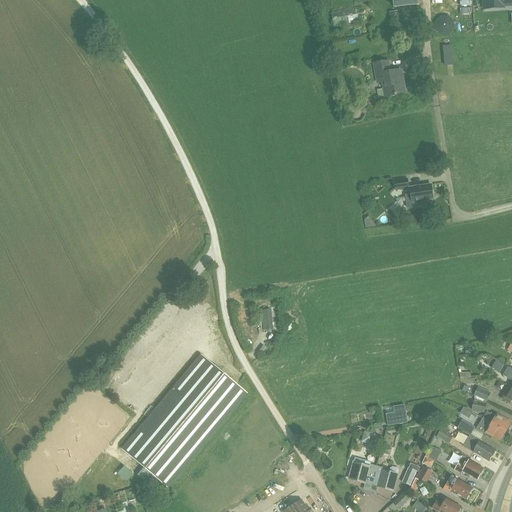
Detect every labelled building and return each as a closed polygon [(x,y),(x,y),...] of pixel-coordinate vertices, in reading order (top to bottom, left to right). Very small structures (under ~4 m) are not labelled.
[(511,0),(483,0),(484,9),(497,8),(503,7),(503,6),(511,5),(511,0)] [(331,13),(334,27),(358,22),(356,8),(331,13)] [(454,20),(448,15),(440,15),(434,21),(435,29),(441,35),(449,34),(454,28),(454,20)] [(375,63),(378,82),(383,82),(386,97),(397,95),(396,94),(403,93),(401,83),(403,83),(400,70),(390,72),(388,61),(375,63)] [(394,181),(395,190),(409,188),(407,179),(394,181)] [(426,205),(425,200),(433,199),(431,185),(412,188),(413,194),(406,195),(408,208),(426,205)] [(393,217),(403,226),(413,215),(402,206),(393,217)] [(273,308),(260,310),(263,330),(276,328),(273,308)] [(262,350),(274,334),(268,330),(256,346),(262,350)] [(122,449),(154,475),(169,488),(247,394),(201,355),(122,449)] [(499,372),(503,364),(495,359),(491,367),(499,372)] [(508,386),(511,388),(511,369),(508,367),(503,376),(511,381),(508,386)] [(474,395),(487,401),(491,392),(478,387),(474,395)] [(511,388),(509,393),(508,392),(504,392),(501,398),(510,403),(511,401),(511,388)] [(472,410),(485,413),(486,404),(473,403),(472,410)] [(408,423),(405,405),(393,407),(394,413),(386,414),(388,426),(408,423)] [(472,412),(471,416),(466,414),(464,418),(479,424),(482,416),(472,412)] [(483,419),(506,432),(511,423),(496,415),(495,417),(487,412),(483,419)] [(506,432),(483,419),(476,430),(487,436),(489,433),(501,440),(506,432)] [(463,421),(458,429),(471,436),(476,428),(463,421)] [(441,430),(448,435),(451,430),(444,426),(441,430)] [(453,438),(448,435),(441,430),(437,437),(449,444),(453,438)] [(368,433),(365,432),(362,441),(372,444),(375,435),(371,434),(368,433)] [(470,436),(464,446),(489,461),(495,450),(470,436)] [(432,452),(430,458),(436,460),(440,451),(429,447),(428,450),(432,452)] [(483,469),(462,457),(455,469),(468,477),(469,475),(477,479),(483,469)] [(372,482),(376,466),(370,464),(371,462),(355,458),(349,479),(366,483),(366,481),(372,482)] [(402,482),(410,486),(418,468),(410,464),(402,482)] [(376,466),(372,482),(378,484),(377,487),(393,491),(399,470),(398,468),(393,467),(391,468),(389,472),(382,470),(383,468),(376,466)] [(418,477),(427,482),(433,473),(424,467),(418,477)] [(457,497),(459,495),(466,499),(473,488),(452,475),(444,488),(457,497)] [(410,491),(414,493),(420,480),(416,478),(410,491)] [(393,503),(399,509),(410,498),(404,492),(393,503)] [(433,508),(438,511),(457,511),(461,507),(447,498),(443,505),(437,501),(433,508)] [(292,506),(296,511),(310,511),(312,511),(310,508),(308,509),(302,500),(298,502),(296,501),(294,503),(293,505),(292,506)]
